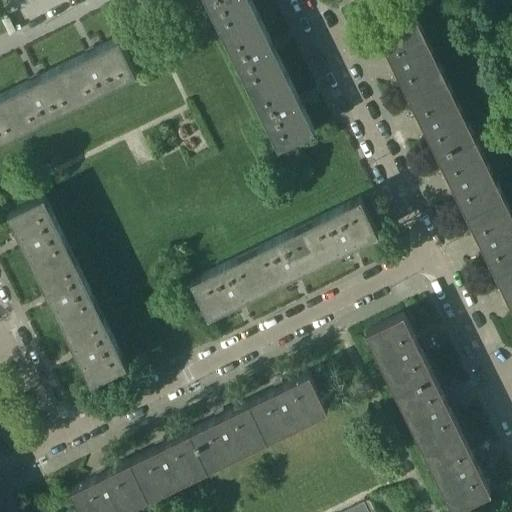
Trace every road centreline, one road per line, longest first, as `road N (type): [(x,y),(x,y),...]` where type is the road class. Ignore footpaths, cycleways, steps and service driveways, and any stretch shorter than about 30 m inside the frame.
road 1 (residential): [(433,257),(59,438)]
road 2 (residential): [(433,257),(311,0)]
road 3 (residential): [(511,411),(433,257)]
